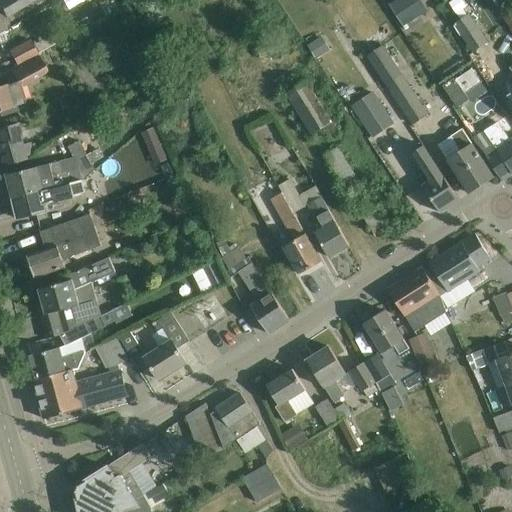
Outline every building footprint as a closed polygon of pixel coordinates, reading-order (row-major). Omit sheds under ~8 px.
[(0,0),(0,32),(3,31),(10,27),(7,17),(31,2),(36,5),(42,0),(0,0)] [(174,0),(156,0),(161,8),(175,1),(174,0)] [(395,0),(395,24),(413,25),(413,0),(395,0)] [(414,0),(409,3),(417,15),(427,9),(420,0),(414,0)] [(460,0),(456,0),(450,4),(456,14),(457,13),(462,20),(467,17),(463,10),(465,8),(460,0)] [(511,6),(511,7),(501,13),(511,29),(511,6)] [(458,23),(454,25),(472,53),(489,42),(476,23),(470,15),(467,17),(462,20),(458,23)] [(9,52),(17,66),(38,55),(61,41),(56,32),(51,36),(48,30),(30,41),(9,52)] [(320,38),(308,46),(317,59),(329,52),(320,38)] [(230,59),(240,54),(232,41),(223,46),(230,59)] [(384,46),(369,56),(413,124),(429,114),(384,46)] [(48,72),(38,55),(17,66),(4,73),(9,83),(0,86),(0,115),(0,117),(18,111),(16,105),(26,102),(21,86),(48,72)] [(434,73),(458,107),(469,100),(454,79),(451,82),(447,76),(445,77),(440,69),(434,73)] [(340,133),(333,123),(307,81),(287,93),(313,135),(324,129),(330,138),(340,133)] [(350,85),(341,91),(348,101),(356,96),(350,85)] [(375,92),(353,106),(374,138),(395,123),(375,92)] [(474,138),(492,165),(503,182),(511,175),(511,139),(511,140),(499,122),(474,138)] [(28,159),(27,157),(37,154),(34,143),(24,145),(18,124),(0,129),(0,148),(5,166),(28,159)] [(154,128),(143,133),(151,151),(162,146),(154,128)] [(448,160),(459,177),(470,194),(495,178),(464,129),(452,137),(462,152),(448,160)] [(96,170),(88,160),(78,141),(68,147),(74,158),(61,162),(7,175),(13,198),(82,180),(96,170)] [(424,146),(417,150),(413,153),(431,181),(423,186),(441,213),(460,200),(424,146)] [(170,178),(160,193),(175,203),(185,189),(170,178)] [(290,179),(278,186),(283,194),(293,213),(294,212),(305,206),(300,196),(290,179)] [(19,220),(38,215),(49,212),(47,203),(85,193),(82,180),(13,198),(19,220)] [(322,262),(294,212),(293,213),(283,194),(272,200),(295,241),(285,247),(300,275),(322,262)] [(322,197),(309,204),(323,229),(316,233),(320,240),(330,258),(350,247),(340,229),(322,197)] [(117,202),(117,211),(129,211),(129,202),(117,202)] [(91,214),(80,219),(41,233),(47,249),(28,256),(36,278),(55,272),(66,268),(63,260),(102,246),(91,214)] [(467,279),(471,277),(485,269),(483,266),(492,260),(476,234),(453,249),(430,263),(441,280),(448,292),(467,279)] [(226,239),(217,244),(223,255),(232,251),(226,239)] [(240,273),(253,293),(259,302),(251,306),(269,334),(290,321),(249,257),(246,259),(239,248),(222,258),(230,270),(228,272),(232,278),(240,273)] [(73,281),(40,290),(44,305),(47,315),(53,314),(57,326),(45,329),(48,340),(56,337),(61,336),(86,323),(101,316),(103,315),(92,284),(117,273),(110,258),(90,267),(71,275),(73,281)] [(216,260),(206,266),(216,287),(227,282),(216,260)] [(180,275),(189,296),(211,286),(202,266),(180,275)] [(448,312),(441,296),(423,268),(389,289),(416,332),(448,312)] [(507,323),(511,320),(511,306),(506,293),(496,297),(507,323)] [(365,325),(376,342),(383,353),(395,346),(401,356),(410,350),(401,334),(387,311),(365,325)] [(161,348),(146,357),(150,364),(161,381),(188,364),(178,349),(190,341),(179,324),(178,322),(172,312),(154,324),(159,331),(165,328),(173,340),(161,348)] [(51,351),(32,356),(38,379),(73,371),(80,369),(86,353),(86,351),(83,338),(92,334),(91,333),(86,323),(61,336),(67,346),(60,348),(51,351)] [(130,331),(119,336),(134,360),(144,353),(130,331)] [(422,371),(440,363),(427,333),(409,341),(422,371)] [(96,349),(107,368),(118,365),(128,360),(117,338),(96,349)] [(473,371),(489,365),(498,389),(507,386),(511,384),(511,355),(503,359),(497,345),(467,356),(473,371)] [(347,375),(340,364),(330,347),(308,361),(334,403),(346,396),(336,381),(347,375)] [(382,394),(397,385),(379,355),(369,361),(380,391),(382,394)] [(380,391),(369,361),(351,371),(363,392),(364,391),(368,398),(380,391)] [(276,408),(286,424),(298,416),(289,401),(307,391),(294,370),(267,386),(280,405),(276,408)] [(38,379),(34,380),(45,419),(128,396),(121,371),(77,383),(73,371),(38,379)] [(511,384),(507,386),(511,399),(511,412),(494,419),(500,433),(511,428),(511,384)] [(217,409),(218,410),(211,415),(223,448),(237,439),(238,440),(261,424),(241,394),(217,409)] [(329,428),(338,423),(339,422),(341,421),(335,410),(329,400),(317,407),(329,428)] [(223,448),(211,415),(207,404),(186,417),(203,461),(223,448)] [(335,410),(341,421),(347,418),(351,415),(345,404),(335,410)] [(341,421),(339,422),(354,452),(362,448),(347,418),(341,421)] [(300,424),(282,434),(291,449),(309,439),(300,424)] [(511,448),(511,432),(506,435),(503,436),(507,450),(511,448)] [(273,450),(267,439),(258,445),(267,459),(273,450)] [(138,486),(130,471),(152,458),(144,445),(79,486),(77,493),(80,511),(124,511),(125,511),(141,508),(136,500),(130,491),(138,486)] [(212,467),(225,459),(220,452),(207,460),(212,467)] [(381,482),(407,470),(401,457),(375,470),(381,482)] [(275,476),(268,464),(243,479),(250,490),(275,476)] [(511,466),(499,471),(503,481),(511,476),(511,466)] [(407,470),(381,482),(387,495),(413,483),(407,470)] [(275,476),(250,490),(257,503),(282,489),(275,476)] [(164,485),(136,500),(141,508),(145,507),(146,511),(152,511),(152,509),(171,498),(164,485)]
